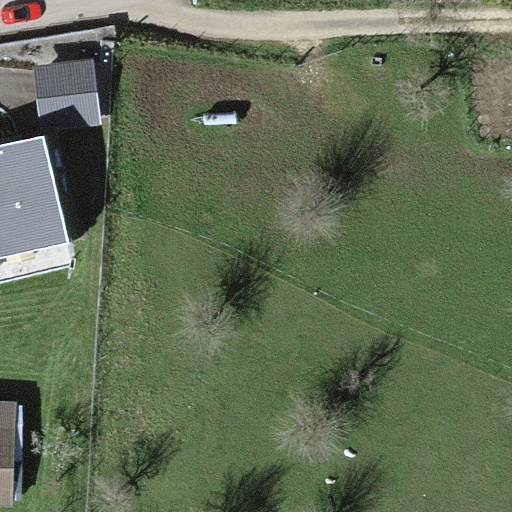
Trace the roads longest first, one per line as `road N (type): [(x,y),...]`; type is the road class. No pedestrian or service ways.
road 1 (track): [(130,0),(215,35),(511,25)]
road 2 (residential): [(129,0),(0,22)]
